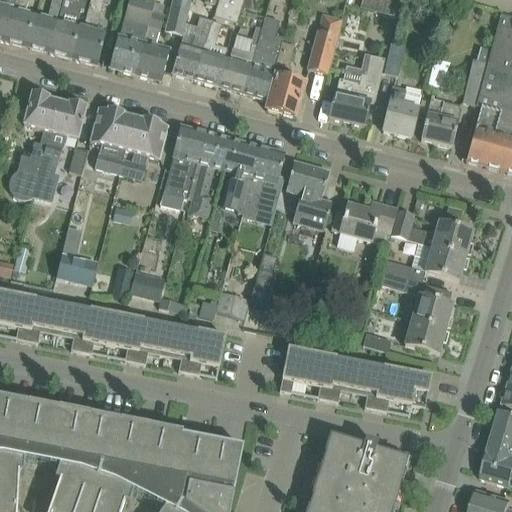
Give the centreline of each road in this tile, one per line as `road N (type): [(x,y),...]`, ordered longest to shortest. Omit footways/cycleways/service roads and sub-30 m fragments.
road 1 (residential): [(511,199),(0,60)]
road 2 (residential): [(457,455),(0,359)]
road 3 (unclassified): [(457,455),(511,281)]
